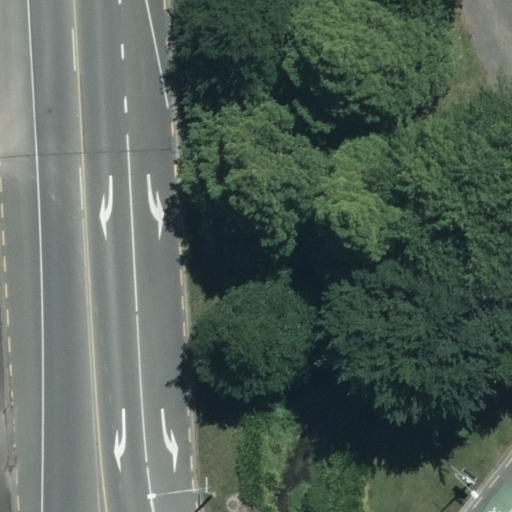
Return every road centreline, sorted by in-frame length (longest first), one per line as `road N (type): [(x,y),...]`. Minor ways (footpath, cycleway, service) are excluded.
road 1 (secondary): [(72,0),(90,399)]
road 2 (secondary): [(90,399),(149,511)]
